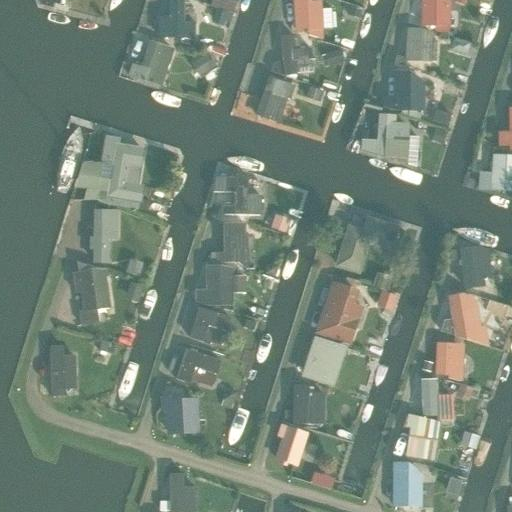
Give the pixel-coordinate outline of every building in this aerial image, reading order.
[(40,0),(39,6),(53,10),(55,0),(40,0)] [(158,16),(157,39),(195,39),(195,22),(183,22),(183,0),(167,0),(168,16),(158,16)] [(310,0),(292,0),(295,32),(308,31),(308,35),(323,40),(322,1),(310,2),(310,0)] [(421,0),(421,26),(449,26),(449,0),(421,0)] [(431,62),(433,33),(421,28),(407,28),(404,58),(396,56),(394,66),(405,68),(407,61),(431,62)] [(293,36),(280,37),(282,62),(273,63),(270,72),(283,76),(297,75),(293,36)] [(161,87),(173,49),(149,41),(141,67),(132,64),(128,76),(161,87)] [(396,112),(424,111),(424,81),(409,71),(393,71),(392,96),(382,96),(382,108),(396,112)] [(268,77),(256,116),(279,123),(291,85),(268,77)] [(508,150),(511,150),(511,107),(508,107),(508,132),(497,132),(497,146),(508,146),(508,150)] [(384,158),(407,159),(409,123),(396,123),(396,115),(378,114),(376,140),(361,140),(361,151),(384,158)] [(138,186),(144,148),(119,144),(120,138),(104,136),(100,163),(81,163),(74,189),(87,190),(84,200),(97,201),(109,206),(147,212),(150,202),(141,201),(143,187),(138,186)] [(511,155),(492,155),(491,173),(479,172),(478,191),(511,192),(511,155)] [(247,195),(247,176),(234,176),(234,178),(215,177),(211,192),(234,192),(234,206),(222,206),(222,215),(260,215),(261,195),(247,195)] [(109,241),(118,241),(118,211),(93,211),(93,237),(89,237),(89,250),(93,250),(92,264),(108,264),(109,241)] [(347,225),(334,267),(359,275),(369,244),(391,251),(399,226),(366,216),(362,230),(347,225)] [(245,234),(245,224),(223,224),(223,253),(210,253),(210,261),(216,261),(216,263),(238,262),(238,249),(247,249),(247,234),(245,234)] [(459,250),(464,290),(485,288),(484,280),(491,279),(488,251),(479,248),(471,249),(459,250)] [(80,293),(82,310),(78,311),(80,325),(98,323),(96,310),(110,308),(105,270),(96,270),(96,268),(76,262),(78,272),(72,273),(74,293),(80,293)] [(206,290),(194,290),(195,302),(208,307),(233,307),(233,294),(244,294),(244,276),(232,277),(232,269),(219,266),(205,266),(206,290)] [(331,282),(314,334),(350,347),(363,308),(354,305),(359,292),(331,282)] [(455,339),(489,349),(486,327),(480,328),(476,302),(463,295),(448,297),(452,320),(444,321),(440,333),(455,336),(455,339)] [(198,309),(189,341),(203,345),(208,328),(227,333),(231,319),(198,309)] [(464,345),(436,343),(434,376),(447,375),(447,378),(457,381),(462,381),(464,345)] [(49,347),(51,398),(66,397),(66,391),(76,390),(75,357),(63,357),(63,347),(49,347)] [(186,350),(176,380),(190,385),(195,369),(217,376),(221,362),(186,350)] [(308,352),(309,383),(336,382),(336,358),(331,358),(331,355),(308,352)] [(437,396),(436,379),(420,380),(422,416),(424,418),(436,417),(437,421),(453,420),(452,395),(437,396)] [(293,425),(324,425),(324,394),(309,394),(309,387),(294,386),(294,409),(284,409),(284,421),(293,421),(293,425)] [(165,411),(166,435),(198,433),(196,398),(170,399),(169,395),(159,396),(160,411),(165,411)] [(409,430),(405,457),(434,462),(440,422),(408,415),(402,429),(409,430)] [(280,428),(283,466),(297,465),(294,427),(280,428)] [(392,463),(392,507),(422,508),(422,475),(408,462),(392,463)] [(159,511),(169,511),(195,511),(196,488),(183,488),(183,475),(169,475),(169,501),(159,501),(159,511)]
